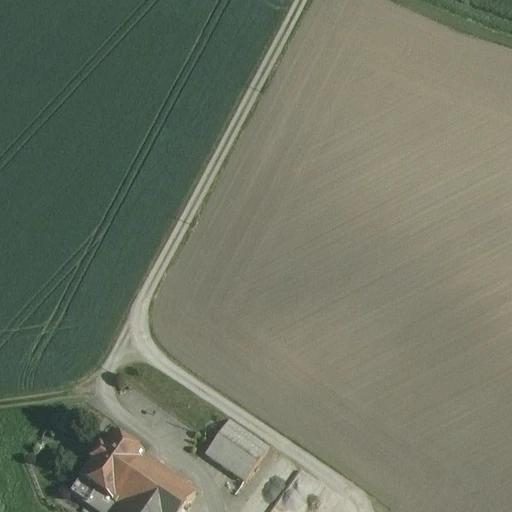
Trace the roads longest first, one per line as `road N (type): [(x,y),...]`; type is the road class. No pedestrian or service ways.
road 1 (track): [(103,386),(305,0)]
road 2 (unclassified): [(223,511),(205,478),(103,386)]
